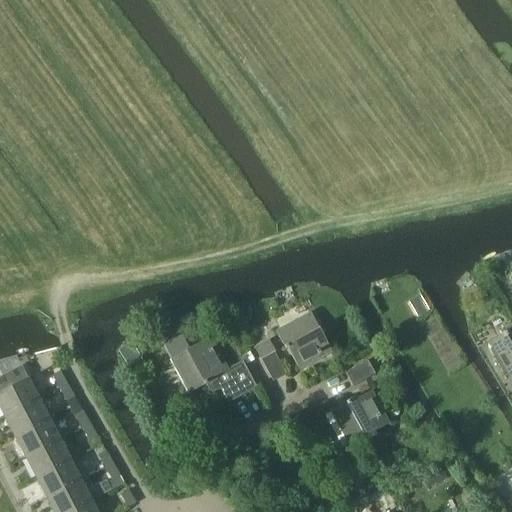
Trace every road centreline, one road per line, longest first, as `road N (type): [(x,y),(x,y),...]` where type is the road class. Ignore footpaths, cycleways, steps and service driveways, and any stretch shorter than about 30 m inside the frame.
road 1 (track): [(67,360),(58,288),(211,261),(308,229),(511,188)]
road 2 (residential): [(212,493),(204,460),(215,443),(321,391)]
road 3 (residential): [(149,511),(67,360)]
